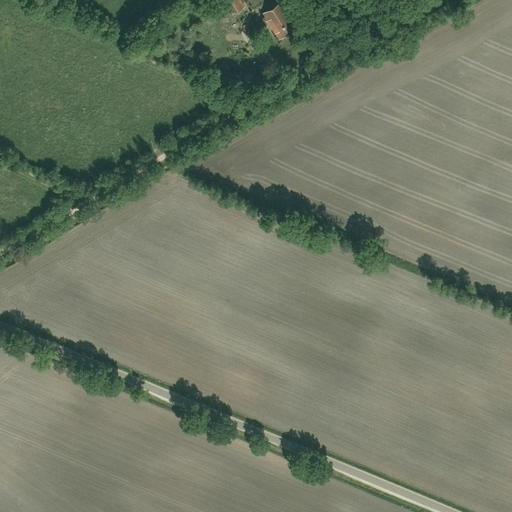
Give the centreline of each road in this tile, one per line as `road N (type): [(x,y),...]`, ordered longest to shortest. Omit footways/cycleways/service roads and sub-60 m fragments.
road 1 (track): [(439,0),(0,253)]
road 2 (unclassified): [(448,511),(0,325)]
